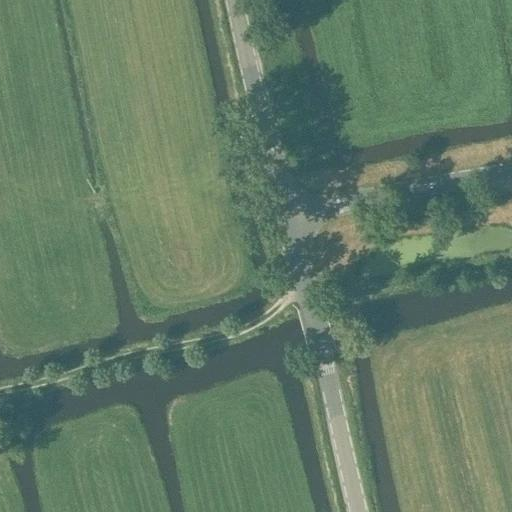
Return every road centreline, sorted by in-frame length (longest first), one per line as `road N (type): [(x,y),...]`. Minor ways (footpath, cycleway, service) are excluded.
road 1 (track): [(0,391),(233,336),(269,318),(303,284)]
road 2 (tertiary): [(357,511),(286,219)]
road 3 (tertiary): [(286,219),(511,174)]
road 4 (tertiary): [(286,219),(232,0)]
